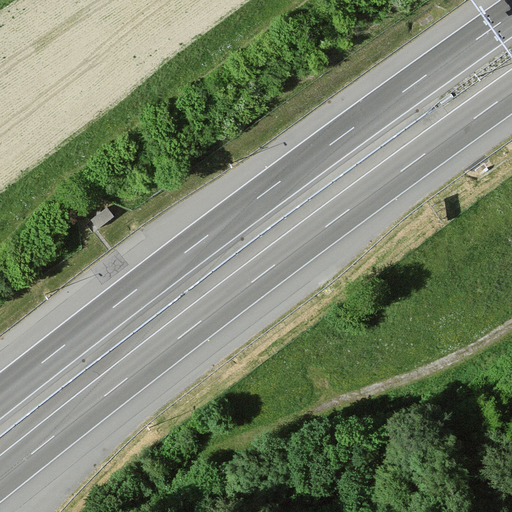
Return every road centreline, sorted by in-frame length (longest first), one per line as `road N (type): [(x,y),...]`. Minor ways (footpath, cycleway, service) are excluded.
road 1 (motorway): [(0,479),(511,91)]
road 2 (motorway): [(511,14),(0,395)]
